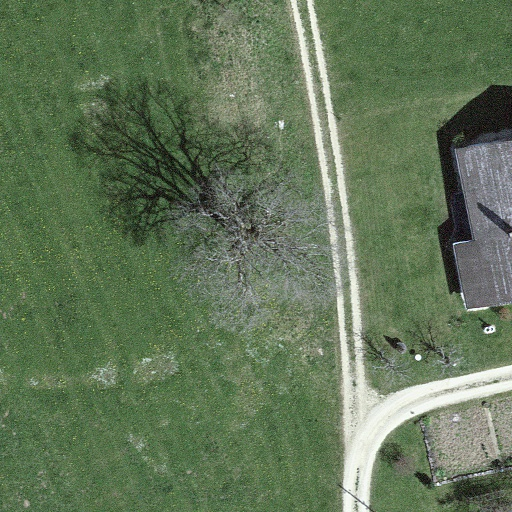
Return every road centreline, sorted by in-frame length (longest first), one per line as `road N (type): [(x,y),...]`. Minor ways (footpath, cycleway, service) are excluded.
road 1 (track): [(363,511),(330,120),(300,0)]
road 2 (track): [(362,436),(511,388)]
